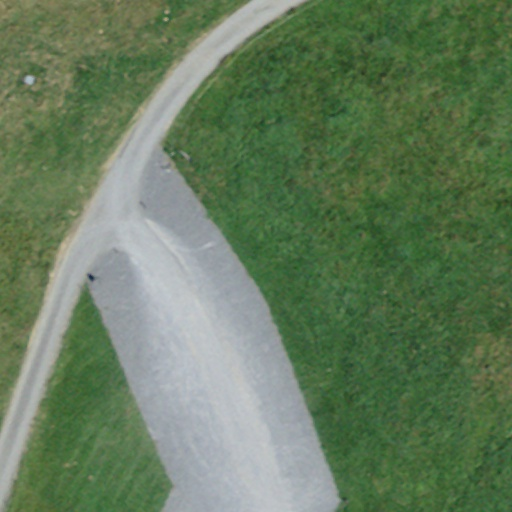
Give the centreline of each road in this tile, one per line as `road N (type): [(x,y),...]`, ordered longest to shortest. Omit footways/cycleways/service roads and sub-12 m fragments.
road 1 (unclassified): [(0,486),(70,286),(116,194),(217,50),(285,0)]
road 2 (track): [(272,511),(184,295),(152,241),(106,212)]
